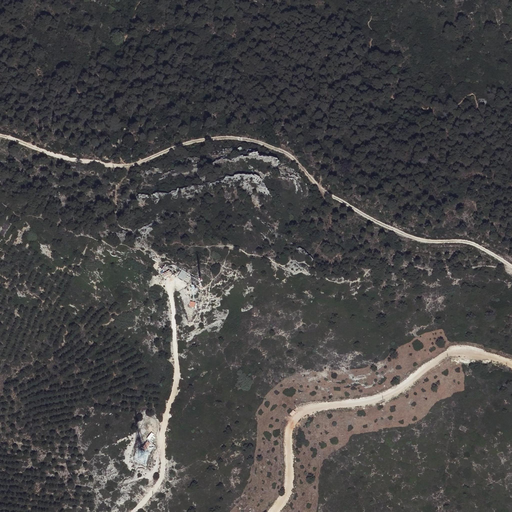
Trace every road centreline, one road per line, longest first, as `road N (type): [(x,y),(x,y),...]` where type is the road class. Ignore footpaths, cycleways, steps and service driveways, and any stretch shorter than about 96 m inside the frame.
road 1 (track): [(511,364),(447,351),(395,390),(308,408),(291,421),(288,488),(272,511)]
road 2 (track): [(133,511),(163,480),(164,416),(177,379),(170,287),(175,279),(184,295)]
